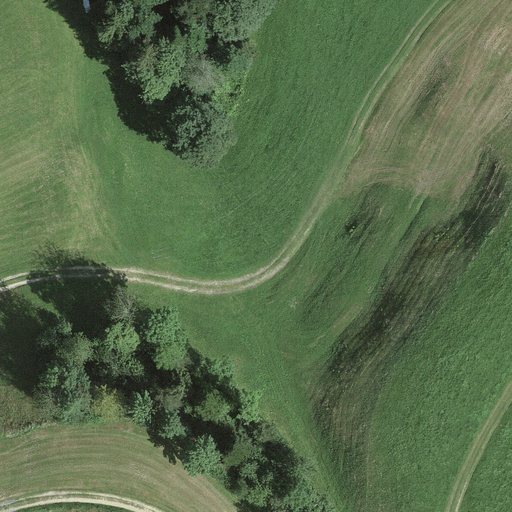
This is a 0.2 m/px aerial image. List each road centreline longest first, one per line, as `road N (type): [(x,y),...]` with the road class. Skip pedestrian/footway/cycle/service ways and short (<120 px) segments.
road 1 (track): [(0,286),(57,273),(221,288),(254,279),(305,219)]
road 2 (track): [(0,510),(101,496),(151,511)]
road 3 (track): [(452,511),(511,399)]
